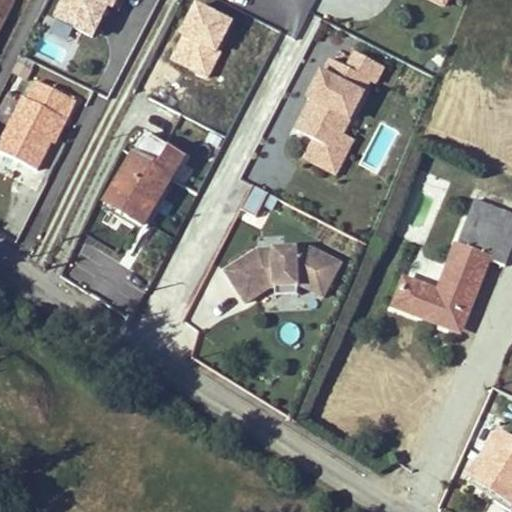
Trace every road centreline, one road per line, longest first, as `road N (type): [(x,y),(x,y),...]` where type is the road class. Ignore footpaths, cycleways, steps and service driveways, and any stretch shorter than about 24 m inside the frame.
road 1 (unclassified): [(0,263),(399,511)]
road 2 (unknown): [(29,281),(170,0)]
